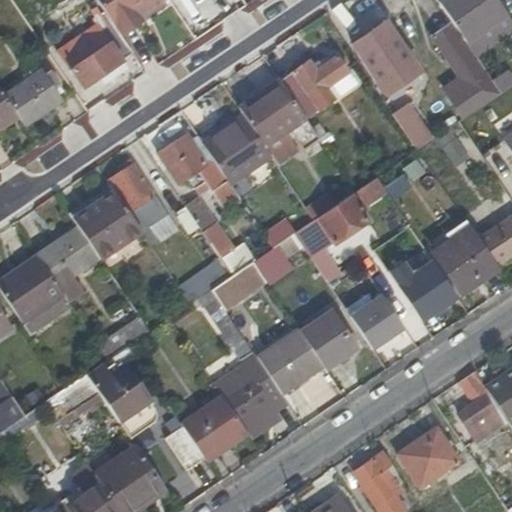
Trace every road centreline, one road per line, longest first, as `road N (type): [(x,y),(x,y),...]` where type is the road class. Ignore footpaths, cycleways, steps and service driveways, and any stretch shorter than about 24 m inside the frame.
road 1 (residential): [(0,204),(303,0)]
road 2 (residential): [(229,511),(511,321)]
